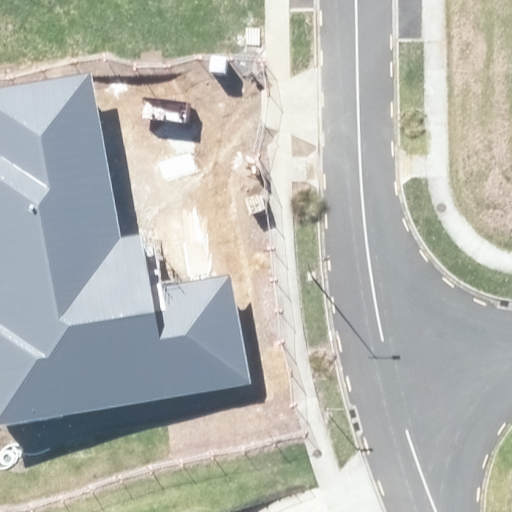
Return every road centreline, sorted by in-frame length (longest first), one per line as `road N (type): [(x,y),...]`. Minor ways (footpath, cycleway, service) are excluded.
road 1 (residential): [(357,0),(359,166),(380,338),(397,393)]
road 2 (residential): [(397,393),(437,511)]
road 3 (residential): [(511,357),(397,393)]
